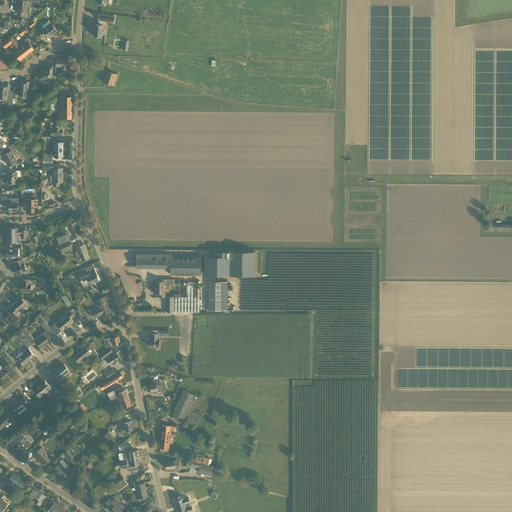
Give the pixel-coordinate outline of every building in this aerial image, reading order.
[(30,12),(31,6),(18,5),(18,11),(21,11),(21,16),(27,17),(27,12),(30,12)] [(99,14),(98,20),(99,20),(98,24),(94,24),(93,35),(102,37),(103,25),(104,21),(114,22),(115,16),(99,14)] [(51,35),(57,30),(51,22),(43,28),(43,27),(39,30),(44,37),(47,34),(49,37),(52,35),(51,35)] [(21,36),(28,31),(25,26),(18,31),(21,36)] [(26,55),(18,45),(11,36),(1,43),(5,48),(8,46),(9,45),(11,43),(15,48),(16,49),(18,51),(14,53),(20,60),(26,55)] [(26,55),(34,49),(29,42),(31,41),(28,37),(18,45),(26,55)] [(68,68),(68,60),(57,59),(56,67),(60,67),(59,73),(67,74),(67,68),(68,68)] [(52,76),(52,66),(48,66),(47,71),(46,71),(46,70),(40,70),(39,79),(43,79),(42,82),(54,82),(55,76),(52,76)] [(113,85),(117,74),(107,71),(103,82),(113,85)] [(28,89),(29,81),(24,81),(24,83),(19,82),(18,94),(23,95),(23,93),(28,93),(28,95),(33,96),(33,90),(28,89)] [(12,103),(13,98),(8,98),(9,87),(0,85),(0,102),(7,103),(12,103)] [(72,96),(63,96),(63,103),(58,103),(58,111),(63,111),(63,118),(72,118),(72,96)] [(59,121),(54,121),(54,128),(53,128),(53,135),(63,135),(63,131),(62,131),(62,124),(59,124),(59,121)] [(63,156),(63,142),(54,142),(54,156),(63,156)] [(17,161),(13,154),(18,152),(13,143),(5,149),(6,152),(1,155),(3,159),(5,162),(6,161),(8,165),(17,161)] [(63,168),(56,168),(56,164),(42,164),(42,169),(52,169),(52,182),(53,182),(53,186),(59,186),(59,182),(63,182),(63,176),(62,176),(62,168),(63,168)] [(16,173),(16,170),(8,170),(8,174),(9,174),(9,177),(7,177),(7,184),(12,184),(12,183),(17,183),(17,173),(16,173)] [(11,198),(11,201),(5,201),(5,207),(9,207),(9,211),(18,211),(18,202),(19,202),(19,198),(11,198)] [(37,207),(37,199),(27,199),(27,201),(23,201),(23,207),(27,207),(27,211),(34,211),(34,208),(35,207),(37,207)] [(63,227),(64,230),(66,230),(67,230),(68,233),(56,238),(61,249),(70,245),(67,236),(72,234),(74,238),(81,235),(75,222),(63,227)] [(7,242),(18,242),(18,234),(21,234),(21,237),(26,237),(26,230),(17,230),(17,228),(12,228),(11,227),(9,227),(8,228),(7,228),(7,242)] [(19,257),(18,248),(22,248),(21,244),(15,244),(15,248),(11,248),(11,249),(7,249),(7,254),(6,254),(7,257),(12,257),(12,258),(16,258),(16,257),(19,257)] [(81,256),(82,260),(89,258),(86,251),(87,250),(84,244),(77,247),(78,250),(75,252),(77,258),(81,256)] [(62,253),(72,249),(70,245),(61,249),(62,253)] [(256,251),(231,251),(215,251),(215,256),(205,255),(205,270),(201,270),(201,256),(171,256),(171,254),(136,254),(136,268),(171,268),(171,274),(201,274),(205,274),(230,275),(256,275),(256,251)] [(21,273),(27,271),(24,262),(23,262),(22,259),(15,262),(16,265),(14,266),(17,274),(20,272),(21,273)] [(95,273),(96,273),(94,268),(88,270),(89,271),(76,276),(77,278),(80,277),(81,281),(83,280),(85,286),(90,284),(92,288),(96,286),(95,282),(99,280),(97,275),(96,275),(95,273)] [(20,291),(24,291),(24,292),(27,292),(27,291),(30,291),(31,284),(30,284),(31,280),(22,279),(22,283),(20,283),(20,291)] [(164,292),(164,281),(156,281),(156,288),(154,288),(154,293),(159,293),(159,296),(165,297),(165,292),(164,292)] [(221,310),(222,281),(209,281),(209,310),(221,310)] [(193,297),(193,284),(192,282),(188,282),(187,283),(187,297),(180,297),(173,297),(167,297),(167,302),(169,302),(169,306),(167,306),(167,312),(199,312),(199,297),(193,297)] [(67,295),(62,298),(67,307),(72,304),(67,295)] [(103,315),(110,312),(107,303),(108,303),(105,296),(96,300),(99,308),(91,311),(93,317),(102,314),(103,315)] [(15,315),(19,312),(18,311),(27,304),(23,298),(22,299),(19,297),(14,301),(15,302),(12,304),(13,305),(10,308),(15,315)] [(0,324),(2,327),(10,320),(11,322),(14,320),(7,311),(4,314),(2,311),(0,312),(0,324)] [(64,331),(69,327),(68,326),(73,321),(71,318),(74,316),(70,311),(66,314),(66,315),(59,321),(62,325),(57,329),(59,332),(62,329),(64,331)] [(192,316),(191,356),(204,357),(205,336),(209,336),(209,330),(215,330),(220,330),(220,317),(223,317),(223,313),(205,313),(205,316),(192,316)] [(42,333),(35,340),(29,333),(25,337),(28,340),(31,344),(35,341),(41,347),(48,341),(50,343),(54,339),(46,330),(42,333)] [(159,346),(159,338),(158,338),(158,334),(151,333),(151,338),(150,338),(150,346),(152,346),(152,347),(155,347),(155,346),(159,346)] [(109,346),(120,344),(119,336),(107,338),(109,346)] [(79,363),(91,353),(85,346),(79,352),(74,356),(73,356),(79,363)] [(102,360),(113,351),(110,347),(99,356),(102,360)] [(34,355),(28,348),(22,353),(21,352),(16,356),(17,358),(23,365),(29,360),(28,359),(30,357),(31,358),(34,355)] [(123,356),(119,350),(118,351),(117,349),(113,351),(102,360),(107,368),(119,361),(118,359),(123,356)] [(6,361),(10,357),(5,351),(1,354),(6,361)] [(10,376),(15,371),(8,363),(0,370),(0,379),(2,378),(3,379),(9,375),(10,376)] [(68,378),(65,374),(69,371),(64,364),(52,374),(58,380),(61,378),(64,381),(68,378)] [(120,372),(112,376),(116,382),(123,377),(120,372)] [(160,382),(160,378),(153,380),(153,384),(150,384),(151,391),(156,390),(157,391),(162,390),(162,388),(166,387),(165,381),(160,382)] [(108,379),(103,382),(106,387),(111,384),(108,379)] [(51,388),(45,380),(39,385),(34,389),(40,397),(40,398),(46,393),(47,395),(53,390),(55,393),(56,392),(58,394),(59,395),(62,393),(55,385),(51,388)] [(62,393),(66,390),(59,382),(55,385),(62,393)] [(111,400),(116,398),(116,397),(120,396),(128,394),(126,390),(123,391),(122,387),(114,390),(115,394),(109,396),(111,400)] [(194,426),(201,412),(193,409),(199,397),(184,390),(172,415),(182,420),(184,418),(187,419),(185,422),(194,426)] [(122,402),(123,407),(131,405),(128,394),(120,396),(116,397),(117,400),(118,402),(118,403),(122,402)] [(13,407),(17,412),(29,403),(24,397),(13,407)] [(41,411),(34,402),(32,404),(39,413),(41,411)] [(81,413),(86,408),(81,403),(76,408),(81,413)] [(0,429),(11,420),(5,413),(0,416),(0,417),(0,418),(0,429)] [(122,431),(123,431),(124,435),(123,435),(123,436),(130,434),(130,430),(133,429),(131,421),(124,423),(125,427),(121,428),(122,431)] [(45,434),(52,427),(49,424),(47,427),(42,431),(45,434)] [(173,433),(170,433),(170,426),(162,425),(160,448),(160,451),(168,452),(168,448),(169,449),(169,444),(172,444),(173,433)] [(107,444),(114,438),(108,431),(101,437),(102,439),(104,440),(107,444)] [(21,433),(14,440),(16,443),(18,442),(25,449),(31,443),(34,440),(30,436),(27,439),(21,433)] [(52,457),(42,447),(33,455),(36,458),(37,457),(44,464),(47,461),(48,462),(49,462),(50,461),(51,460),(51,459),(50,458),(52,457)] [(67,450),(64,453),(70,460),(73,456),(67,450)] [(138,457),(137,450),(123,453),(123,456),(124,456),(124,459),(130,458),(138,457)] [(121,469),(128,467),(128,466),(139,464),(138,457),(130,458),(124,459),(120,460),(121,469)] [(173,461),(165,461),(164,462),(165,467),(166,468),(174,467),(175,470),(179,470),(180,470),(180,462),(179,462),(180,458),(176,457),(175,461),(173,461)] [(213,466),(199,463),(191,461),(188,460),(186,467),(190,468),(191,466),(199,468),(198,472),(211,476),(212,469),(213,466)] [(70,474),(65,468),(60,463),(54,469),(59,475),(60,475),(61,476),(61,477),(64,480),(72,473),(75,476),(81,470),(77,467),(70,474)] [(114,471),(109,477),(113,481),(119,475),(114,471)] [(25,486),(25,485),(26,484),(26,483),(25,482),(13,473),(8,480),(21,489),(23,486),(24,486),(25,486)] [(123,478),(114,485),(118,490),(127,483),(123,478)] [(136,485),(139,498),(147,496),(145,488),(146,488),(144,483),(140,484),(136,485)] [(44,495),(42,493),(34,487),(27,497),(30,499),(32,496),(39,500),(37,504),(40,506),(46,496),(44,494),(44,495)] [(181,498),(181,496),(175,498),(176,500),(174,501),(176,505),(177,504),(178,506),(179,506),(179,508),(179,510),(178,511),(189,511),(193,511),(191,505),(187,507),(186,504),(190,502),(188,497),(184,498),(183,497),(181,498)] [(124,511),(127,508),(114,499),(110,505),(113,507),(110,511),(124,511)] [(60,507),(54,502),(48,510),(50,511),(61,511),(64,508),(61,506),(60,507)]
